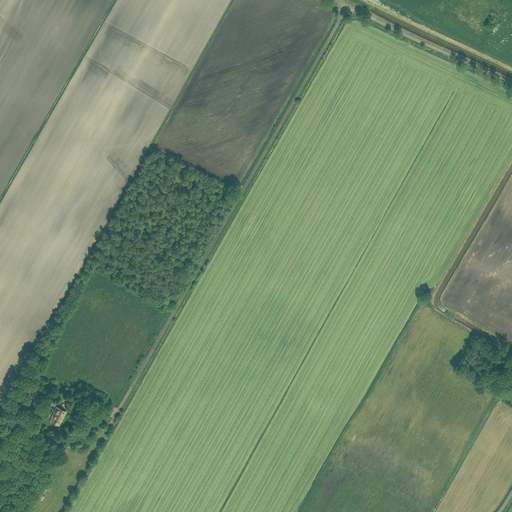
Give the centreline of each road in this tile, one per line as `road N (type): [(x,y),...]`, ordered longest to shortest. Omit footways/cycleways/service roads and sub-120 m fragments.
road 1 (unclassified): [(60,511),(347,5)]
road 2 (unclassified): [(511,84),(347,5)]
